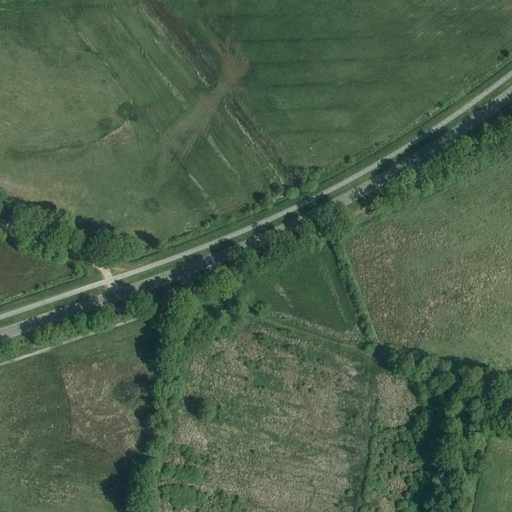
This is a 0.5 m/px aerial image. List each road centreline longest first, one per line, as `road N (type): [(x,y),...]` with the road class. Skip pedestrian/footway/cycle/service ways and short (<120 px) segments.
road 1 (tertiary): [(0,335),(249,245),(409,163)]
road 2 (track): [(511,404),(227,307),(193,289),(183,272)]
road 3 (track): [(0,225),(95,260),(116,295)]
road 4 (tertiary): [(409,163),(511,93)]
